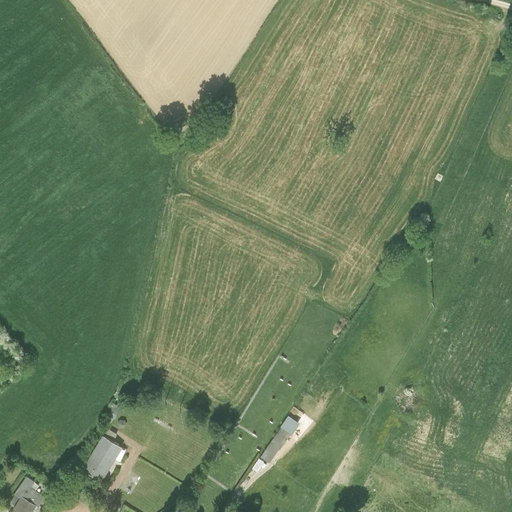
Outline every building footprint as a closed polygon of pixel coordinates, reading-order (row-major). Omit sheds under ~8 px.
[(5,173),(0,178),(0,190),(12,202),(23,190),(5,173)] [(57,221),(49,235),(70,247),(79,233),(57,221)] [(298,422),(288,415),(260,456),(270,463),(298,422)] [(122,446),(102,434),(82,466),(102,479),(122,446)] [(15,493),(21,497),(14,508),(19,511),(35,511),(49,491),(26,476),(15,493)]
